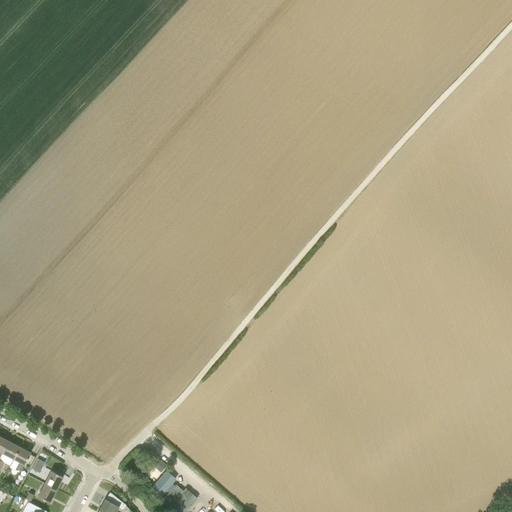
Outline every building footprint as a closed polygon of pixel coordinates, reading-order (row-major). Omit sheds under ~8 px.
[(0,457),(2,453),(9,441),(0,436),(0,457)] [(9,441),(2,453),(13,459),(20,447),(9,441)] [(13,459),(19,462),(16,468),(21,471),(31,452),(20,447),(13,459)] [(36,462),(33,468),(40,472),(43,466),(46,461),(38,457),(36,462)] [(164,468),(146,490),(159,501),(177,479),(164,468)] [(63,476),(51,470),(48,476),(44,483),(56,489),(63,476)] [(16,492),(18,484),(9,481),(6,489),(16,492)] [(44,483),(37,496),(49,502),(56,489),(44,483)] [(169,491),(161,501),(170,507),(178,499),(169,491)] [(29,492),(25,499),(30,501),(34,495),(29,492)] [(105,499),(99,510),(101,511),(115,511),(118,507),(119,507),(123,509),(126,505),(110,492),(105,500),(105,499)] [(183,494),(181,496),(180,496),(178,499),(170,507),(174,511),(184,511),(196,498),(191,493),(187,498),(183,494)] [(195,502),(186,511),(202,511),(204,509),(195,502)]
